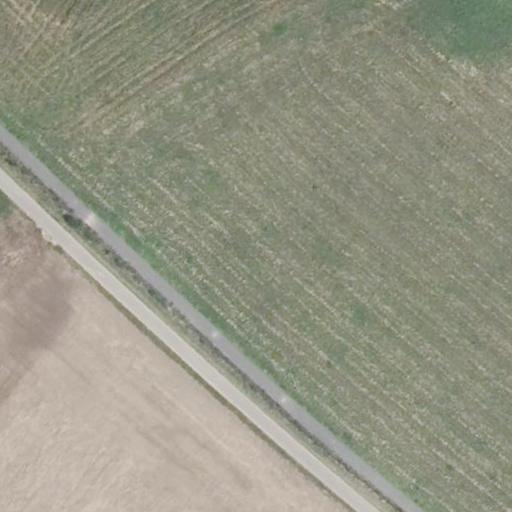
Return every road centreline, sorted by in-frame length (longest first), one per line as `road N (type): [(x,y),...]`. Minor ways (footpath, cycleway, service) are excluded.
road 1 (track): [(0,131),(292,411),(414,511)]
road 2 (unclassified): [(368,511),(265,427),(0,179)]
